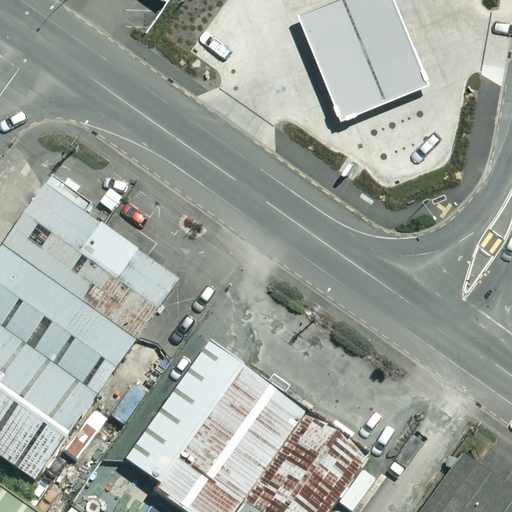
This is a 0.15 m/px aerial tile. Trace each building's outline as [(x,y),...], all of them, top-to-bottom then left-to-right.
[(391,0),(323,0),(293,12),(335,116),(424,80),(391,0)] [(75,228),(52,211),(0,281),(0,482),(40,511),(46,511),(193,313),(75,228)] [(265,511),(317,442),(217,369),(122,499),(139,511),(265,511)] [(358,511),(378,486),(317,442),(265,511),(358,511)] [(511,511),(511,484),(462,448),(414,511),(511,511)]
